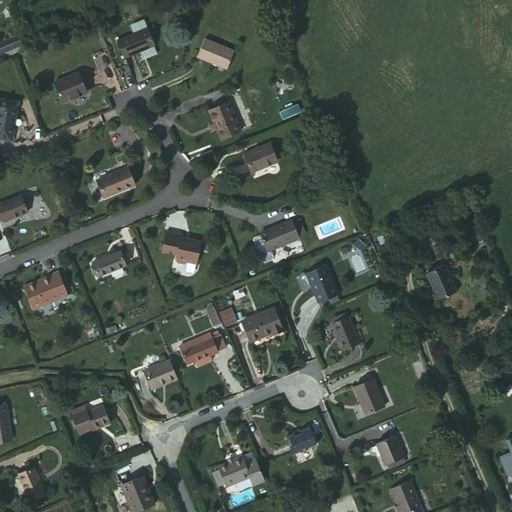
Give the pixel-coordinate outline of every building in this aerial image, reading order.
[(122,55),(151,43),(144,25),(115,37),(122,55)] [(0,58),(25,47),(18,33),(0,41),(0,58)] [(216,70),(224,52),(194,40),(187,58),(216,70)] [(59,100),(82,90),(74,69),(51,79),(59,100)] [(0,135),(9,138),(16,98),(0,95),(0,135)] [(237,127),(226,99),(204,107),(216,136),(237,127)] [(281,112),(284,120),(302,112),(299,105),(281,112)] [(272,156),(265,140),(240,151),(246,168),(272,156)] [(131,181),(125,165),(96,176),(103,194),(131,181)] [(0,205),(23,201),(20,184),(0,187),(0,205)] [(299,216),(292,219),(297,233),(304,231),(299,216)] [(265,249),(297,235),(292,219),(292,218),(281,223),(280,219),(268,224),(269,227),(258,232),(265,249)] [(178,234),(162,231),(158,250),(173,254),(172,259),(173,262),(180,263),(183,261),(192,263),(197,241),(177,237),(178,234)] [(265,249),(258,233),(252,236),(251,238),(260,258),(262,260),(270,256),(271,254),(268,248),(265,249)] [(123,264),(122,261),(118,249),(117,250),(100,256),(88,260),(94,275),(123,264)] [(334,293),(321,262),(298,271),(303,283),(308,281),(310,285),(307,287),(314,301),(334,293)] [(431,292),(426,294),(431,304),(454,294),(442,268),(424,276),(431,292)] [(27,297),(35,318),(54,310),(69,304),(60,281),(50,285),(51,288),(27,297)] [(270,329),(280,325),(271,303),(241,316),(248,336),(269,327),(270,329)] [(216,306),(207,310),(214,327),(223,323),(216,306)] [(221,311),(225,327),(238,324),(234,308),(221,311)] [(356,343),(345,316),(329,323),(340,350),(356,343)] [(208,329),(192,335),(194,341),(180,347),(186,360),(192,357),(206,351),(209,352),(216,349),(210,334),(208,329)] [(219,331),(210,334),(216,347),(224,344),(219,331)] [(194,341),(192,335),(177,341),(180,347),(194,341)] [(206,351),(192,357),(194,363),(196,364),(208,358),(209,357),(207,353),(209,352),(206,351)] [(151,386),(175,375),(168,357),(143,367),(151,386)] [(380,408),(368,380),(349,387),(361,416),(380,408)] [(0,438),(9,437),(4,403),(0,403),(0,438)] [(81,406),(68,411),(70,415),(82,410),(81,406)] [(106,424),(98,406),(83,412),(90,429),(91,430),(106,424)] [(82,410),(70,415),(78,434),(90,429),(83,412),(82,410)] [(307,447),(316,444),(309,427),(299,430),(300,433),(293,435),(292,433),(285,436),(292,454),(300,451),(301,453),(308,449),(307,447)] [(403,456),(394,434),(375,442),(385,463),(403,456)] [(508,459),(496,464),(504,482),(511,485),(511,442),(503,447),(508,459)] [(216,466),(217,470),(222,483),(224,486),(247,476),(242,465),(239,458),(216,466)] [(254,461),(242,465),(247,476),(250,484),(262,479),(254,461)] [(44,490),(32,465),(18,472),(29,497),(44,490)] [(222,483),(217,470),(209,473),(214,487),(222,483)] [(138,477),(119,485),(130,511),(136,511),(153,505),(149,491),(145,492),(138,477)] [(391,487),(400,511),(423,511),(410,479),(391,487)]
